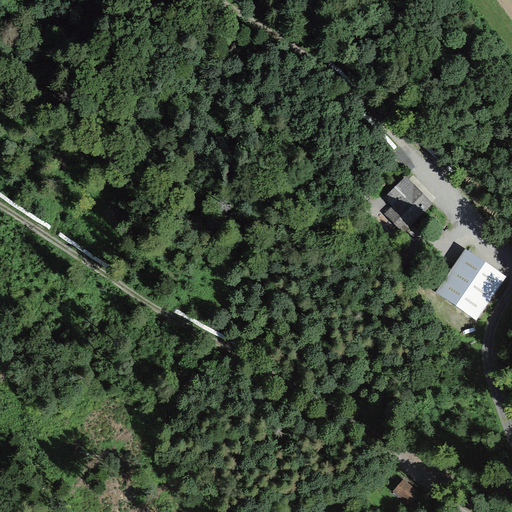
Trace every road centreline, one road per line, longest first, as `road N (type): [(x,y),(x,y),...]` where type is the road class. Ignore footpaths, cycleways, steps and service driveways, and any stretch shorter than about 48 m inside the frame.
road 1 (track): [(462,511),(370,430),(115,272),(0,217)]
road 2 (track): [(511,258),(366,106),(220,0)]
